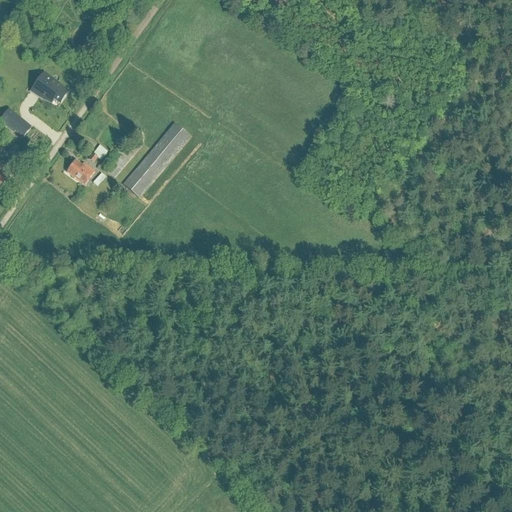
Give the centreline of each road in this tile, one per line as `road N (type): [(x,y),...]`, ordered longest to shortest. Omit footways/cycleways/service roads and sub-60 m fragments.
road 1 (unclassified): [(0,227),(161,0)]
road 2 (track): [(390,365),(431,292),(511,221)]
road 3 (track): [(366,511),(443,414)]
